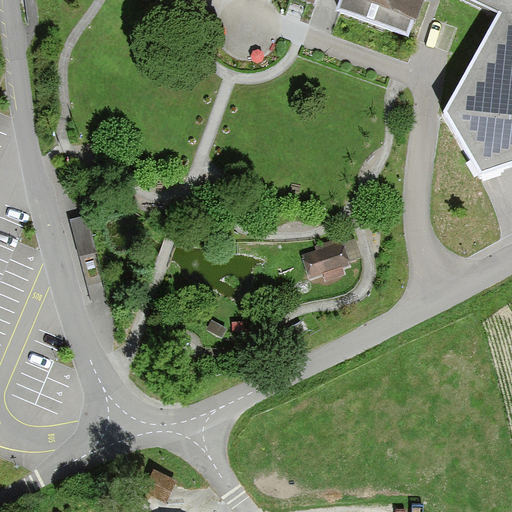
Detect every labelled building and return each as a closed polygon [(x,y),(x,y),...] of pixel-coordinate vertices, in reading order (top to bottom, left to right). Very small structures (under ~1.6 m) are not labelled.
[(338,0),(419,28),(428,0),(338,0)] [(511,1),(508,2),(448,112),(476,172),(511,160),(511,1)] [(70,223),(79,258),(95,253),(86,218),(70,223)] [(337,247),(312,256),(321,277),(345,267),(337,247)] [(221,332),(200,322),(195,334),(216,344),(221,332)]
